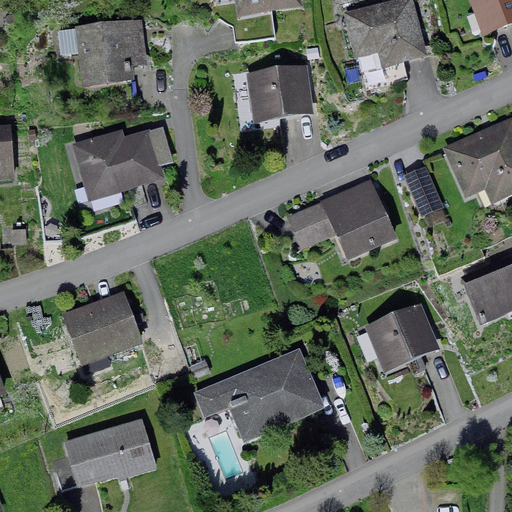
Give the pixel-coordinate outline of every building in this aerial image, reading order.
[(479,9),(488,33),(511,24),(511,0),(470,0),(474,11),(479,9)] [(394,64),(420,58),(407,5),(346,19),(355,57),(389,48),(393,64),(394,64)] [(272,41),(270,24),(234,29),(236,46),(272,41)] [(84,82),(128,77),(127,69),(124,70),(119,29),(57,36),(59,57),(80,54),(84,82)] [(254,121),(307,114),(301,72),(248,79),(254,121)] [(511,193),(511,134),(509,126),(446,154),(465,196),(501,180),(508,195),(511,193)] [(0,181),(10,181),(7,132),(0,132),(0,181)] [(118,192),(157,181),(145,138),(108,148),(106,141),(74,150),(87,194),(116,185),(118,192)] [(421,215),(436,209),(421,174),(406,181),(421,215)] [(378,211),(374,212),(364,190),(322,208),(333,233),(337,231),(350,258),(391,240),(378,211)] [(322,224),(316,211),(289,222),(295,236),(322,224)] [(482,260),(475,240),(428,259),(436,278),(482,260)] [(461,282),(478,324),(511,309),(511,271),(508,263),(461,282)] [(102,352),(104,358),(137,346),(122,305),(91,316),(89,311),(63,320),(78,361),(102,352)] [(367,331),(383,370),(432,350),(416,311),(367,331)] [(268,425),(271,432),(320,411),(298,359),(227,390),(224,384),(193,397),(203,420),(228,409),(229,411),(231,410),(242,436),(268,425)] [(202,366),(190,370),(193,380),(205,375),(202,366)] [(67,458),(50,463),(59,494),(115,478),(116,482),(153,470),(139,425),(63,448),(67,458)]
